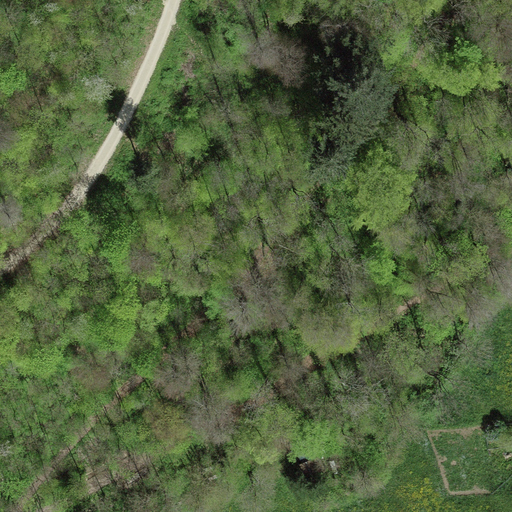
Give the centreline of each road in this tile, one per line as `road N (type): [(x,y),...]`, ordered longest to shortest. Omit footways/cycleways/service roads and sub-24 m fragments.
road 1 (track): [(14,511),(116,473),(264,397),(397,309),(511,247)]
road 2 (track): [(0,265),(52,225),(95,176),(174,0)]
